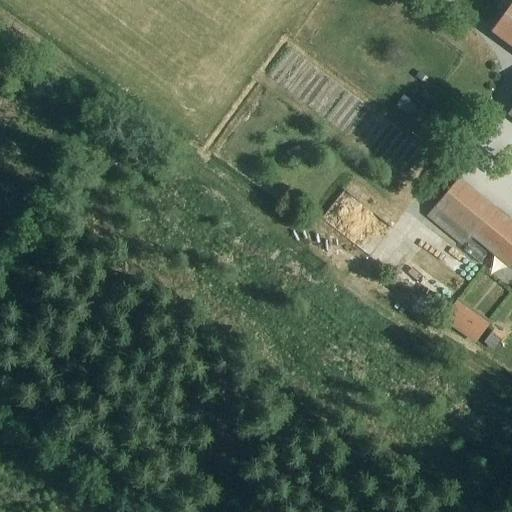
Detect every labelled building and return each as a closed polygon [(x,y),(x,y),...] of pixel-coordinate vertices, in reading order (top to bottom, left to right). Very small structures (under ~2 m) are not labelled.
[(493,30),(490,33),(511,49),(511,2),(495,27),(493,30)] [(495,210),(472,237),(473,237),(509,268),(511,264),(511,223),(496,210),(495,210)] [(490,307),(498,293),(484,286),(476,299),(490,307)] [(467,307),(452,328),(474,344),(490,323),(467,307)] [(490,333),(483,343),(494,351),(501,341),(490,333)]
